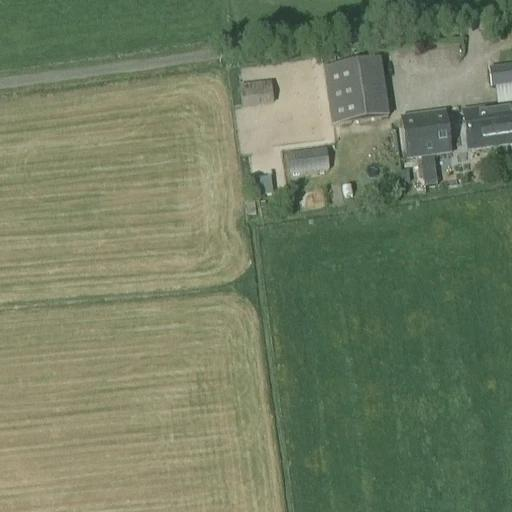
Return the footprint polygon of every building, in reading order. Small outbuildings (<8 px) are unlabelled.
[(334,126),(388,118),(380,64),(326,72),(334,126)] [(491,88),(511,85),(511,66),(489,70),(488,70),(491,88)] [(240,107),(272,104),(270,83),(238,87),(240,107)] [(467,152),(511,145),(511,105),(462,112),(467,152)] [(406,161),(449,155),(443,113),(400,119),(406,161)] [(326,151),(285,156),(288,177),(328,172),(326,151)] [(423,190),(435,188),(433,179),(421,180),(423,190)] [(246,216),(255,215),(254,205),(245,206),(246,216)]
